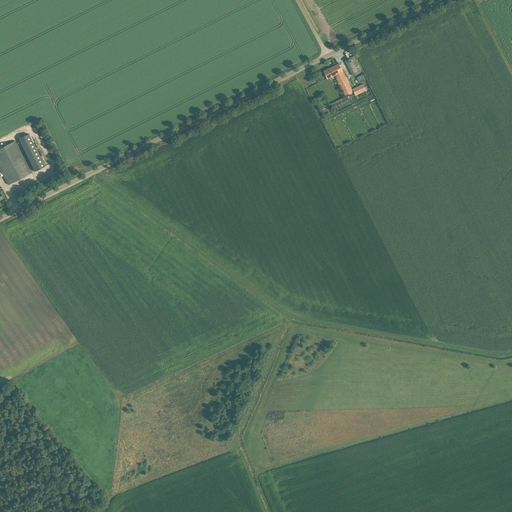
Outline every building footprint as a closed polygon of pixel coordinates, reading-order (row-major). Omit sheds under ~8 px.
[(324,71),(327,79),(335,75),(346,96),(353,93),(343,71),(339,63),(324,71)] [(365,87),(363,84),(352,89),(356,95),(366,90),(365,87)] [(0,147),(15,141),(18,139),(29,134),(30,133),(26,125),(23,119),(27,117),(14,91),(0,97),(0,147)] [(315,99),(324,117),(334,113),(325,94),(315,99)] [(19,139),(35,171),(45,166),(29,134),(19,139)] [(0,170),(1,170),(8,184),(31,173),(15,141),(0,147),(0,170)]
